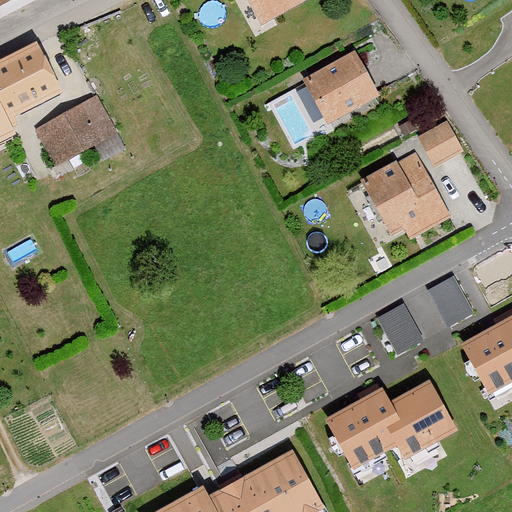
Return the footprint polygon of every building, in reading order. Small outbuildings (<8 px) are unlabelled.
[(303,0),(247,0),(260,23),(303,0)] [(60,90),(39,49),(0,69),(0,107),(6,118),(60,90)] [(377,97),(352,52),(301,80),(325,124),(377,97)] [(114,132),(95,98),(37,131),(56,165),(114,132)] [(6,118),(0,107),(0,139),(13,133),(6,118)] [(445,124),(418,139),(433,166),(460,151),(445,124)] [(448,216),(413,153),(362,181),(391,234),(405,227),(410,237),(448,216)] [(454,279),(427,294),(448,329),(474,313),(454,279)] [(403,305),(378,319),(397,354),(422,340),(403,305)] [(511,317),(462,344),(490,394),(511,382),(511,317)] [(380,390),(326,418),(353,469),(397,446),(404,459),(455,432),(428,382),(388,403),(380,390)] [(199,488),(155,511),(315,511),(323,508),(292,452),(205,499),(199,488)]
